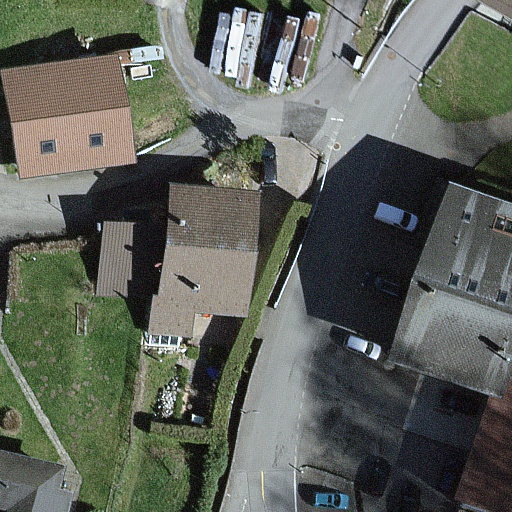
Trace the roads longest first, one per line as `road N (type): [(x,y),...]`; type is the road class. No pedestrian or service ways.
road 1 (unclassified): [(372,121),(282,382),(270,449),(275,511)]
road 2 (residential): [(372,121),(308,110),(264,119),(126,196),(0,210)]
road 3 (unclassified): [(448,0),(412,46),(372,121)]
